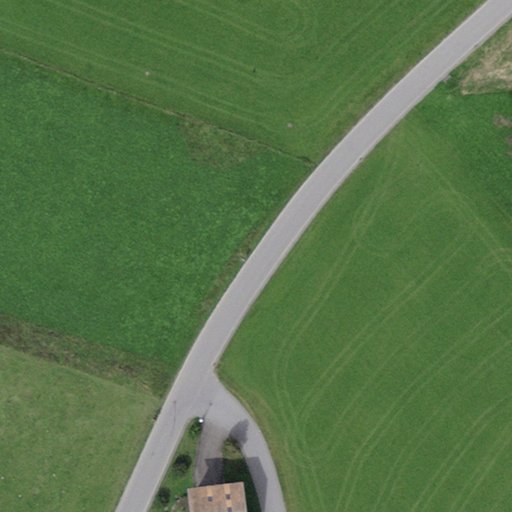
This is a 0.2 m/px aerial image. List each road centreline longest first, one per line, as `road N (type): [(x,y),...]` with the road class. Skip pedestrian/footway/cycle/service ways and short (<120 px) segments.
road 1 (tertiary): [(510,0),(382,114),(324,178),(200,369)]
road 2 (residential): [(271,511),(254,445),(200,369)]
road 3 (tertiary): [(200,369),(130,511)]
